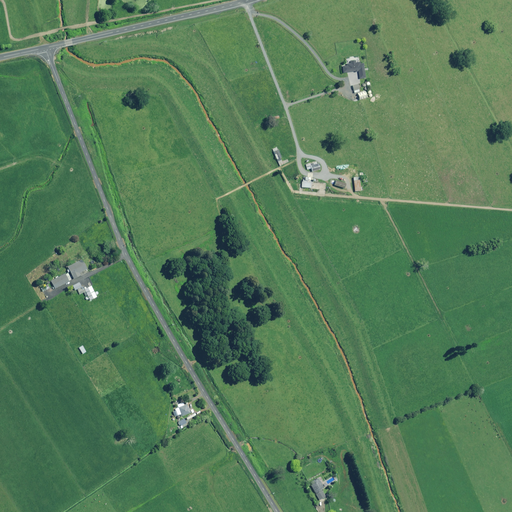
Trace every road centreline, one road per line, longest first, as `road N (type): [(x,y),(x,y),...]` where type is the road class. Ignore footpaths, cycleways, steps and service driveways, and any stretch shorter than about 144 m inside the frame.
road 1 (unclassified): [(44,48),(141,287),(276,511)]
road 2 (unclassified): [(44,48),(250,0)]
